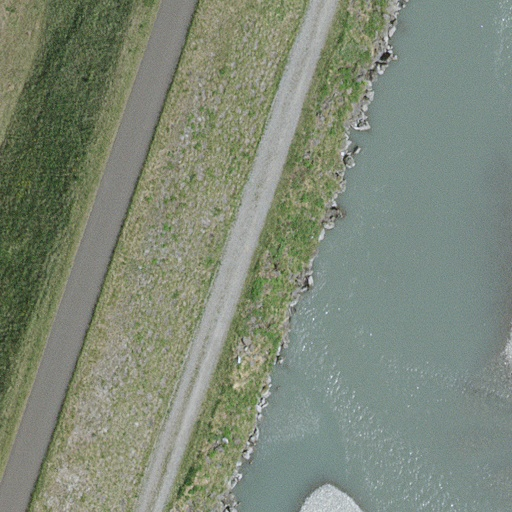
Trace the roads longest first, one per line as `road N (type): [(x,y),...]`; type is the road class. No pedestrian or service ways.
road 1 (track): [(181,0),(6,511)]
road 2 (track): [(329,0),(155,511)]
